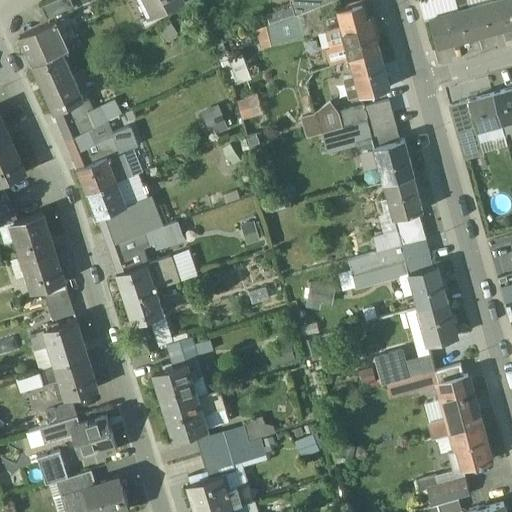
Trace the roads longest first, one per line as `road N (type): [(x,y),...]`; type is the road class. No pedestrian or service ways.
road 1 (residential): [(0,59),(62,199),(160,511)]
road 2 (residential): [(422,81),(511,399)]
